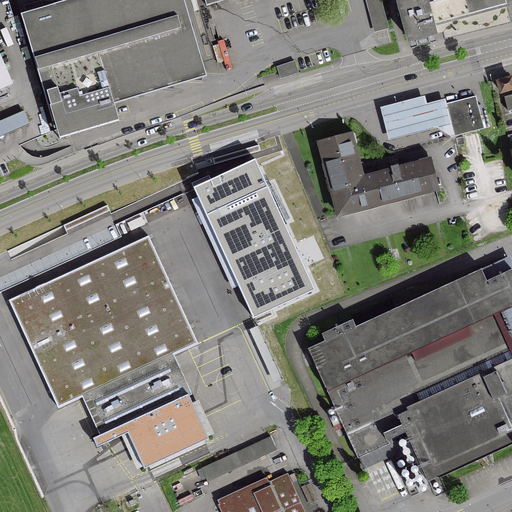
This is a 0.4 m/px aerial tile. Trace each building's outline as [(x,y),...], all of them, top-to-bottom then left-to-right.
[(27,13),(21,15),(20,15),(43,93),(34,95),(38,107),(46,105),(51,123),(53,122),(58,139),(118,122),(113,105),(135,98),(137,98),(137,97),(164,89),(172,90),(173,87),(192,81),(201,81),(201,78),(206,77),(182,0),(70,0),(52,6),(37,11),(37,9),(39,8),(37,3),(29,5),(31,12),(28,13),(27,13)] [(379,0),(366,0),(375,31),(387,28),(379,0)] [(505,0),(395,0),(408,42),(438,33),(436,25),(507,6),(505,0)] [(293,62),(274,68),(277,79),(297,73),(293,62)] [(511,88),(511,83),(511,78),(497,82),(500,92),(511,88)] [(511,110),(511,95),(503,97),(507,112),(511,110)] [(452,137),(443,105),(442,100),(424,104),(422,96),(379,107),(388,139),(437,127),(452,137)] [(443,105),(452,137),(483,129),(475,97),(443,105)] [(23,111),(0,120),(0,137),(29,125),(23,111)] [(361,179),(349,134),(319,142),(338,214),(368,206),(361,179)] [(464,145),(463,137),(455,139),(456,146),(464,145)] [(389,172),(361,179),(368,206),(435,189),(431,177),(434,176),(430,158),(397,166),(390,167),(390,170),(389,172)] [(194,187),(206,215),(268,187),(255,159),(194,187)] [(315,289),(268,187),(206,215),(253,318),(315,289)] [(147,227),(3,294),(51,397),(203,327),(189,300),(183,304),(147,227)] [(406,435),(426,479),(427,482),(437,477),(438,478),(511,443),(511,263),(503,268),(505,272),(486,281),(480,269),(355,326),(352,320),(321,334),(324,341),(306,349),(333,406),(325,410),(333,427),(341,423),(357,458),(389,444),(387,440),(404,432),(406,435)] [(188,451),(187,448),(208,438),(188,396),(191,394),(173,355),(81,397),(99,436),(123,425),(143,468),(164,458),(165,462),(188,451)] [(269,437),(201,468),(205,479),(274,447),(269,437)] [(304,511),(287,473),(217,505),(220,511),(304,511)]
